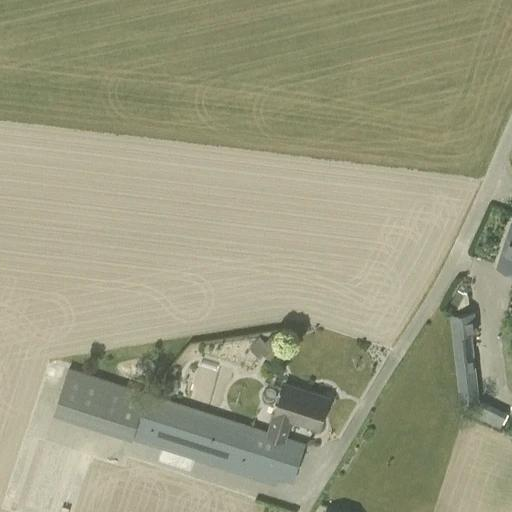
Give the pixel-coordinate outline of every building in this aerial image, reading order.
[(498,265),(511,270),(511,223),(498,265)] [(450,314),(461,402),(480,400),(477,372),(472,333),(477,332),(475,311),(450,314)] [(264,355),(273,362),(285,349),(271,336),(265,343),(259,338),(249,349),(260,359),(264,355)] [(329,399),(285,384),(275,414),(271,432),(147,392),(147,394),(70,366),(55,409),(131,436),(131,438),(291,489),(305,443),(285,436),(290,419),(319,429),(329,399)] [(481,400),(474,415),(499,428),(500,427),(503,429),(509,418),(505,417),(507,413),(481,400)]
